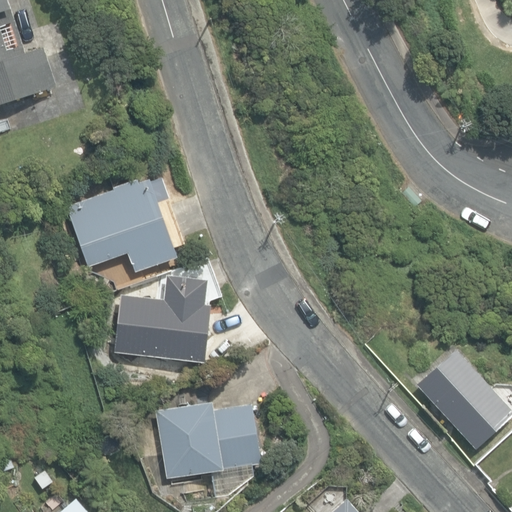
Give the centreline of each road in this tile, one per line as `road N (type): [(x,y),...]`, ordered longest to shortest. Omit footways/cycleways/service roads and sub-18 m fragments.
road 1 (residential): [(161,0),(264,277),(308,337),(470,511)]
road 2 (residential): [(511,205),(456,178),(427,150),(343,0)]
